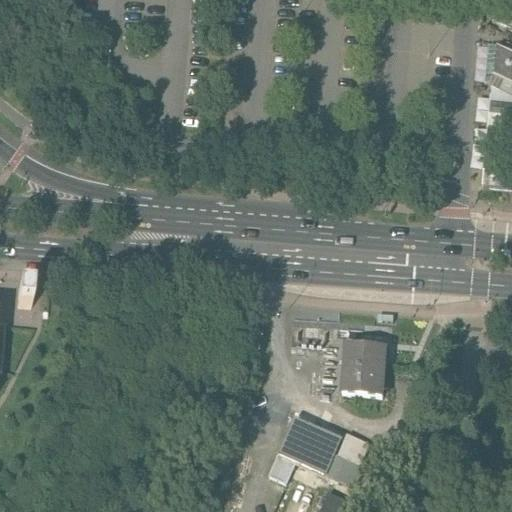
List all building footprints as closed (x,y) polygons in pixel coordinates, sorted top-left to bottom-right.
[(511,12),(497,6),(488,25),(511,35),(511,12)] [(494,51),(490,86),(511,96),(511,55),(494,47),(494,51)] [(485,86),(490,86),(494,51),(488,50),(485,86)] [(511,96),(490,86),(490,92),(488,126),(511,137),(511,96)] [(480,125),(488,126),(490,92),(482,91),(480,125)] [(511,137),(488,126),(483,192),(511,195),(511,137)] [(18,292),(17,308),(31,310),(32,293),(18,292)] [(0,374),(8,375),(12,327),(2,326),(3,315),(0,314),(0,374)] [(386,355),(343,352),(340,402),(383,404),(386,355)] [(346,440),(339,458),(332,456),(342,433),(294,412),(283,439),(330,459),(323,477),(351,489),(368,449),(346,440)] [(278,459),(269,482),(288,489),(297,467),(278,459)] [(328,496),(320,511),(351,511),(354,507),(328,496)]
